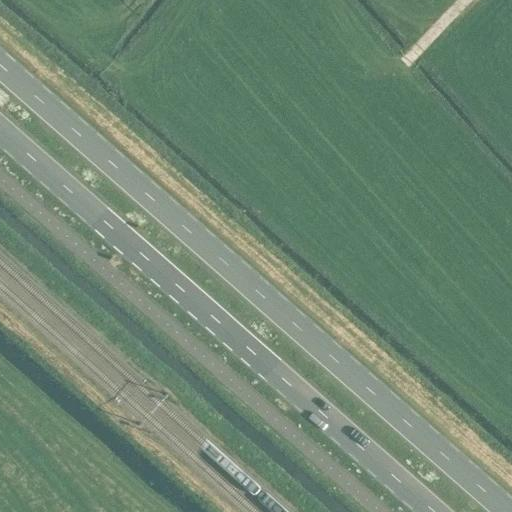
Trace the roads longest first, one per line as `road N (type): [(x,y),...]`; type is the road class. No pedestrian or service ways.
road 1 (primary): [(510,511),(0,64)]
road 2 (primary): [(0,129),(437,511)]
road 3 (track): [(462,209),(374,85),(461,0)]
